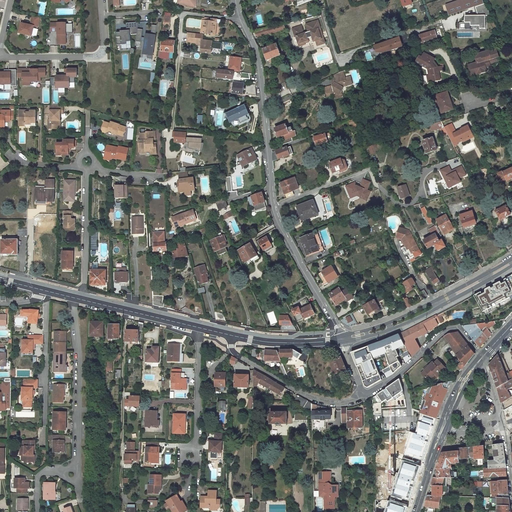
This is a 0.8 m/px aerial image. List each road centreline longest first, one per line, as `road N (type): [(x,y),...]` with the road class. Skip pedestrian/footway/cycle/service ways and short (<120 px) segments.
road 1 (residential): [(236,0),(260,64),(271,207)]
road 2 (track): [(124,309),(120,483)]
road 3 (residential): [(74,470),(73,297)]
road 4 (tertiary): [(73,297),(230,334)]
road 5 (unclassified): [(230,334),(231,350),(307,394),(331,401),(362,394)]
road 6 (residential): [(482,356),(458,326),(449,326),(362,394)]
road 7 (residential): [(0,57),(100,55),(102,0)]
road 8 (residential): [(271,207),(339,338)]
